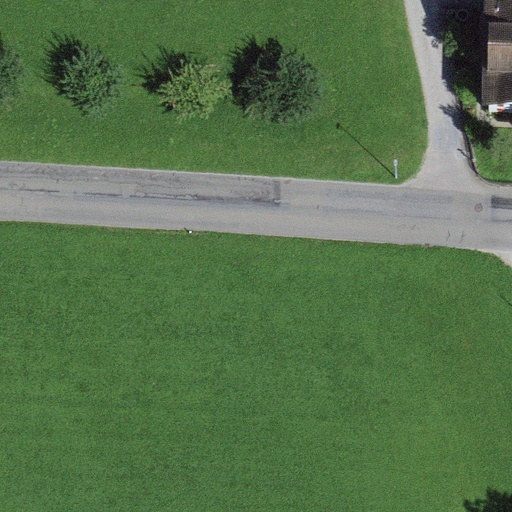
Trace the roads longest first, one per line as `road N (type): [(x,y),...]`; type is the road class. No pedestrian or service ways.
road 1 (tertiary): [(511,229),(0,199)]
road 2 (track): [(420,0),(454,189),(511,244)]
